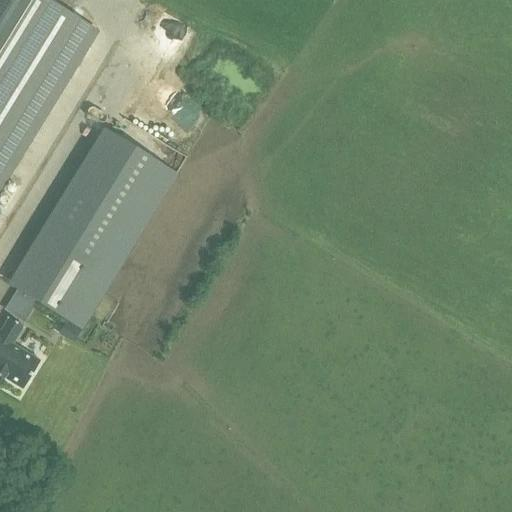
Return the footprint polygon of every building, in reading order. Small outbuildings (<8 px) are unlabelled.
[(0,0),(0,182),(93,31),(42,0),(0,0)] [(173,44),(182,28),(166,19),(157,35),(173,44)] [(80,81),(95,86),(102,64),(87,60),(80,81)] [(56,139),(78,102),(63,93),(40,130),(56,139)] [(168,182),(105,144),(18,290),(81,328),(168,182)] [(30,314),(11,302),(6,311),(25,322),(30,314)] [(0,377),(3,380),(4,378),(22,389),(24,391),(42,360),(41,359),(37,365),(17,354),(20,349),(13,345),(22,328),(23,328),(24,327),(8,318),(8,319),(8,320),(4,327),(0,333),(0,377)]
